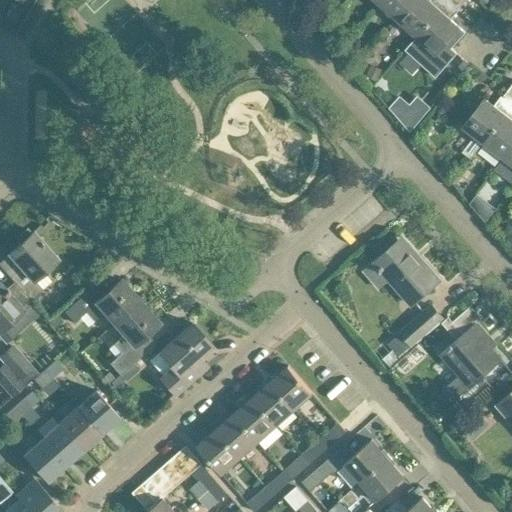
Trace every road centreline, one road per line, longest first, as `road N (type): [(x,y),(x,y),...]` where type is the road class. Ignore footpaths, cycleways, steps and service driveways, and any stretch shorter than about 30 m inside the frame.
road 1 (residential): [(83,511),(88,495),(303,306)]
road 2 (residential): [(271,269),(244,293),(217,294),(31,183),(11,179)]
road 3 (residential): [(486,511),(303,306)]
road 4 (unclassified): [(408,154),(271,0)]
road 5 (residential): [(408,154),(271,269)]
road 6 (unclassified): [(511,273),(408,154)]
road 7 (residential): [(0,45),(11,60),(11,179)]
